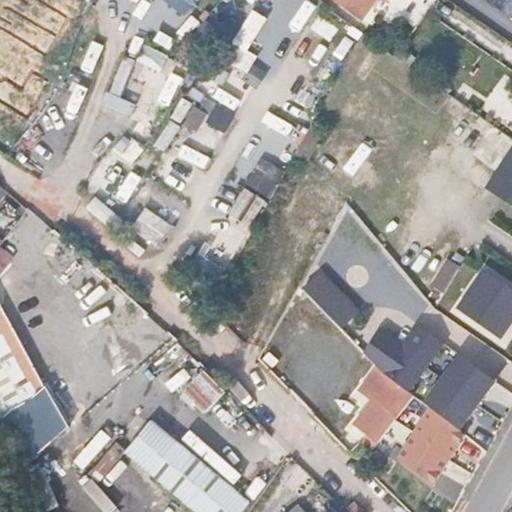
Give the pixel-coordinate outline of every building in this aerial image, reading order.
[(168,0),(168,1),(189,12),(196,0),(168,0)] [(335,0),(335,1),(345,9),(351,0),(335,0)] [(351,0),(345,9),(363,21),(377,0),(351,0)] [(511,0),(487,0),(511,16),(511,15),(511,0)] [(252,44),(266,16),(254,9),(239,37),(252,44)] [(511,203),(511,151),(488,187),(511,203)] [(264,155),(247,181),(270,197),(288,170),(264,155)] [(436,283),(446,289),(458,268),(448,263),(436,283)] [(343,329),(363,310),(323,269),(304,287),(343,329)] [(499,340),(511,321),(511,292),(485,274),(459,312),(499,340)] [(457,430),(492,382),(457,355),(422,404),(427,408),(457,430)] [(369,400),(353,423),(377,444),(414,396),(384,376),(374,365),(358,390),(369,400)] [(223,394),(203,373),(182,391),(203,414),(223,394)] [(427,483),(463,434),(457,430),(427,408),(391,458),(427,483)] [(242,511),(248,505),(160,440),(135,475),(186,511),(242,511)] [(299,511),(287,498),(271,511),(299,511)]
